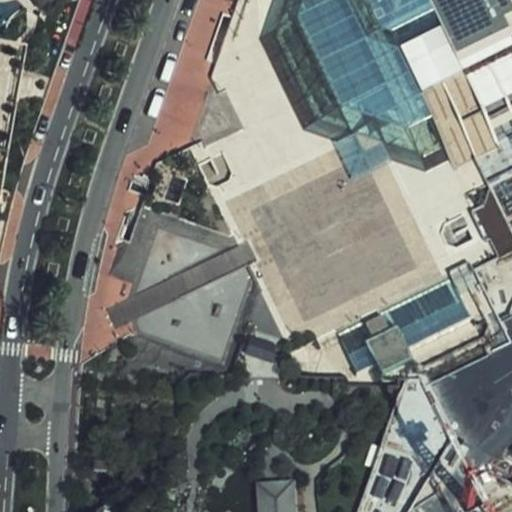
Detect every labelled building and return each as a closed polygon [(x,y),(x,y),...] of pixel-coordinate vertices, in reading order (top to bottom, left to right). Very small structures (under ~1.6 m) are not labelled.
[(511,0),(307,0),(301,20),(262,36),(306,128),(334,138),(366,151),(396,160),(426,170),(451,161),(455,166),(511,139),(511,0)] [(14,76),(0,73),(0,155),(3,140),(14,76)] [(366,151),(334,138),(352,180),(396,160),(366,151)] [(397,328),(408,348),(466,318),(460,307),(447,281),(339,335),(356,370),(376,359),(368,344),(397,328)] [(383,373),(413,357),(408,348),(397,328),(368,344),(376,359),(383,373)] [(253,337),(248,354),(274,362),(280,345),(253,337)] [(300,511),(298,480),(259,482),(260,511),(300,511)]
